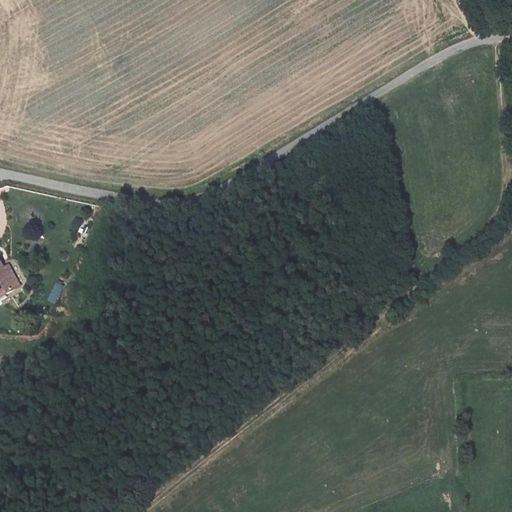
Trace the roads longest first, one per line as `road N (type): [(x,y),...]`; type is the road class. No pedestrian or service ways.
road 1 (track): [(139,511),(498,215),(508,182),(494,37)]
road 2 (unclassified): [(511,37),(446,53),(194,201),(126,198),(0,172)]
